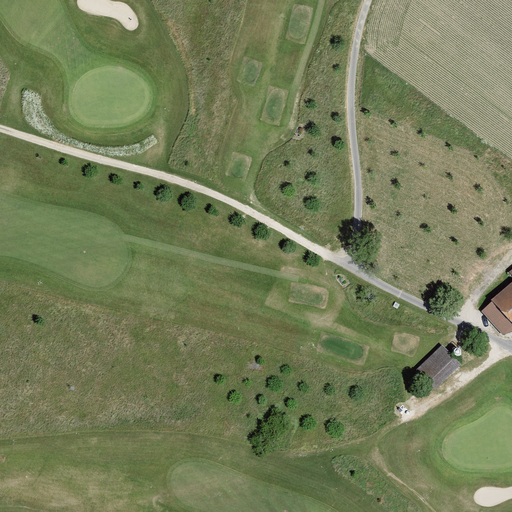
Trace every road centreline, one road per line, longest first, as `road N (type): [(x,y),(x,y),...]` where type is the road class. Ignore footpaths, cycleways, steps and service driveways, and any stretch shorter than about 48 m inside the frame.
road 1 (track): [(0,122),(273,210),(348,255)]
road 2 (track): [(348,255),(359,187),(349,97),(365,0)]
road 3 (track): [(348,255),(511,345)]
